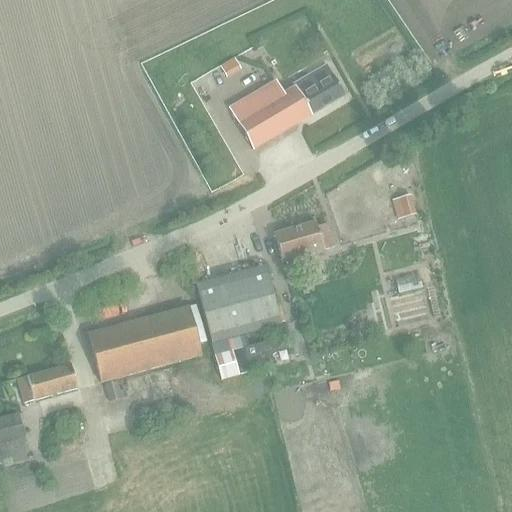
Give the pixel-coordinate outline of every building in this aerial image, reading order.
[(250,150),(342,98),(325,68),(292,86),(294,89),(282,96),(274,82),(227,109),(250,150)] [(254,88),(272,78),(267,70),(250,80),(254,88)] [(409,196),(392,201),(397,220),(414,215),(409,196)] [(314,229),(313,224),(274,236),(281,264),(330,250),(323,226),(314,229)] [(195,288),(211,346),(281,327),(265,268),(195,288)] [(195,308),(87,337),(99,383),(199,357),(196,345),(204,343),(195,308)] [(22,403),(80,388),(73,361),(15,376),(22,403)] [(121,401),(117,384),(104,387),(108,404),(121,401)] [(16,414),(0,417),(0,458),(26,452),(16,414)]
